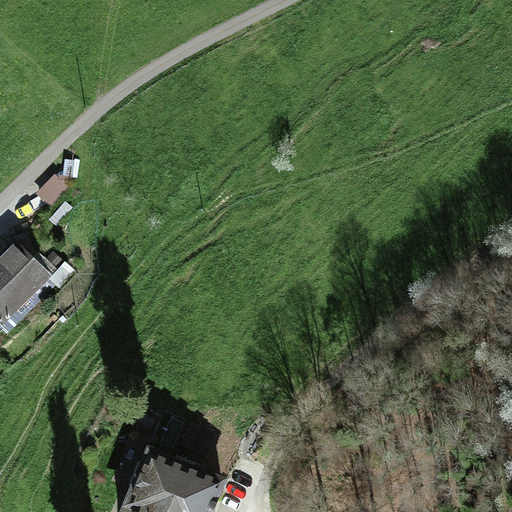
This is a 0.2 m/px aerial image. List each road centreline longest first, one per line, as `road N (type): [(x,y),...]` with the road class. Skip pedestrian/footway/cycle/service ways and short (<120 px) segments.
road 1 (track): [(511,240),(320,390),(245,479)]
road 2 (residential): [(0,207),(118,89),(286,0)]
